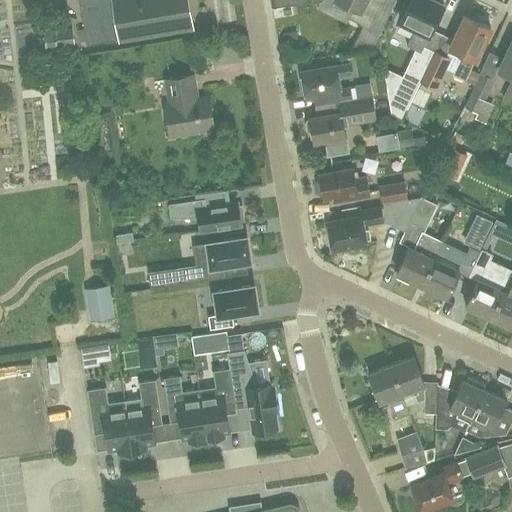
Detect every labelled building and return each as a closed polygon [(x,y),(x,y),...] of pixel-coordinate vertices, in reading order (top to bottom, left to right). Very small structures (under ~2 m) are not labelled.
[(79,0),(87,45),(120,39),(120,40),(191,27),(186,0),(79,0)] [(370,29),(382,3),(375,0),(341,0),(354,6),(348,18),(370,29)] [(401,78),(382,69),(390,114),(401,120),(420,79),(421,80),(435,50),(424,45),(431,31),(443,4),(433,0),(410,0),(400,22),(415,29),(407,46),(415,49),(401,78)] [(435,50),(421,80),(433,85),(436,87),(444,69),(453,74),(453,75),(465,80),(470,70),(475,60),(491,27),(466,15),(453,41),(450,48),(446,55),(435,50)] [(42,30),(45,48),(57,46),(74,45),(72,28),(55,30),(42,30)] [(356,40),(350,51),(372,48),(356,40)] [(511,45),(500,71),(511,76),(511,83),(504,100),(511,104),(511,45)] [(342,102),(343,102),(352,100),(350,86),(340,88),(338,77),(351,75),(349,64),(336,66),(302,72),(306,98),(341,92),(342,102)] [(464,107),(476,113),(474,119),(485,124),(494,105),(485,101),(495,80),(480,72),(464,107)] [(170,136),(213,129),(208,98),(196,100),(192,76),(166,80),(171,105),(165,106),(170,136)] [(373,97),(352,100),(343,102),(342,102),(320,105),(322,116),(310,118),(310,120),(308,120),(306,123),(308,131),(310,133),(312,132),(314,142),(326,140),(329,155),(348,152),(343,125),(347,125),(347,123),(376,119),(373,101),(373,97)] [(396,132),(399,149),(415,146),(412,129),(396,132)] [(511,155),(508,154),(502,168),(511,172),(511,155)] [(319,174),(320,179),(318,179),(316,182),(318,192),(321,194),(323,193),(323,198),(336,196),(336,201),(370,195),(366,176),(354,178),(353,168),(319,174)] [(380,204),(382,203),(408,199),(404,181),(377,185),(380,204)] [(404,231),(408,222),(420,197),(408,199),(382,203),(383,208),(380,208),(380,207),(359,211),(360,217),(328,222),(332,249),(366,243),(363,225),(382,221),(404,231)] [(420,197),(408,222),(425,229),(436,204),(420,197)] [(204,198),(168,204),(170,218),(198,218),(200,231),(240,225),(240,221),(244,220),(241,206),(237,207),(237,203),(206,208),(204,198)] [(491,215),(511,221),(511,212),(494,206),(491,215)] [(485,234),(491,221),(477,214),(471,227),(485,234)] [(493,234),(500,237),(507,223),(496,218),(489,232),(493,234)] [(132,232),(115,235),(116,244),(133,241),(132,232)] [(409,247),(396,273),(398,274),(397,278),(407,283),(409,280),(421,285),(434,259),(442,242),(421,232),(413,249),(409,247)] [(226,277),(224,265),(250,261),(246,237),(195,244),(200,281),(226,277)] [(434,259),(421,285),(447,297),(459,271),(454,269),(460,257),(450,252),(444,264),(434,259)] [(148,272),(151,288),(175,285),(172,268),(148,272)] [(490,318),(502,292),(492,287),(498,275),(488,270),(482,282),(477,280),(464,306),(490,318)] [(503,292),(502,292),(490,318),(511,328),(511,275),(503,292)] [(94,320),(113,317),(108,285),(89,289),(94,320)] [(234,326),(232,314),(257,310),(254,285),(214,291),(217,315),(208,316),(210,329),(234,326)] [(270,385),(256,387),(244,350),(227,353),(229,368),(236,409),(249,407),(253,432),(277,428),(274,412),(277,412),(273,388),(271,388),(270,385)] [(0,455),(53,449),(45,388),(59,386),(57,365),(47,366),(45,355),(0,361),(0,455)] [(435,429),(436,402),(437,382),(422,382),(412,356),(390,364),(403,398),(413,394),(416,402),(424,399),(423,413),(435,414),(434,430),(435,429)] [(403,398),(390,364),(367,373),(379,403),(387,399),(394,419),(409,413),(403,398)] [(236,409),(229,368),(214,371),(218,396),(201,399),(207,439),(223,436),(223,433),(228,432),(226,415),(236,413),(236,409)] [(171,423),(181,421),(184,439),(189,438),(190,442),(207,439),(201,399),(184,402),(179,376),(164,379),(171,423)] [(465,430),(484,389),(483,389),(485,385),(467,377),(466,381),(462,379),(449,408),(436,402),(435,429),(446,430),(451,425),(464,432),(465,430)] [(142,408),(127,410),(126,410),(132,450),(146,448),(145,445),(155,443),(152,426),(162,424),(155,380),(138,382),(142,408)] [(118,452),(132,450),(126,410),(127,410),(125,400),(108,403),(105,387),(87,390),(94,435),(105,433),(108,450),(118,449),(118,452)] [(506,400),(484,389),(465,430),(479,436),(485,425),(493,428),(506,400)] [(434,448),(423,450),(416,431),(395,439),(404,469),(434,461),(434,448)] [(466,458),(467,461),(473,476),(502,465),(507,477),(511,475),(511,442),(497,447),(497,446),(466,458)] [(446,483),(461,477),(455,464),(440,470),(442,474),(411,486),(421,511),(452,499),(446,483)] [(300,511),(300,510),(299,508),(297,506),(296,505),(294,504),(291,503),(289,503),(287,503),(262,509),(261,503),(245,505),(246,511),(300,511)]
